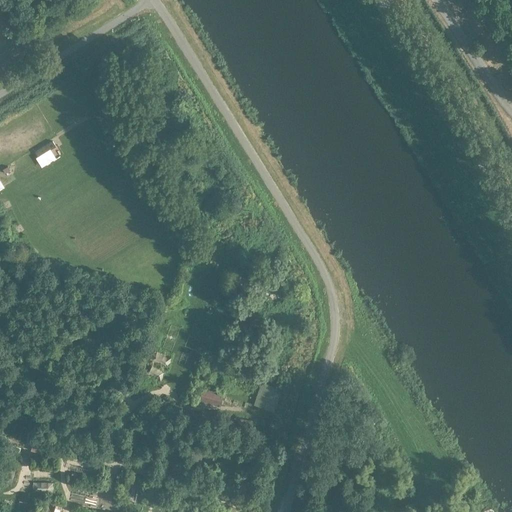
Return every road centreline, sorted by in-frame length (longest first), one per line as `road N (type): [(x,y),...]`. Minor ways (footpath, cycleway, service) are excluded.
road 1 (unclassified): [(287,511),(337,333),(334,303),(312,252),(155,0)]
road 2 (unclassified): [(511,229),(469,140),(377,0)]
road 3 (unknown): [(398,0),(511,191)]
road 4 (unclassified): [(0,96),(153,0)]
